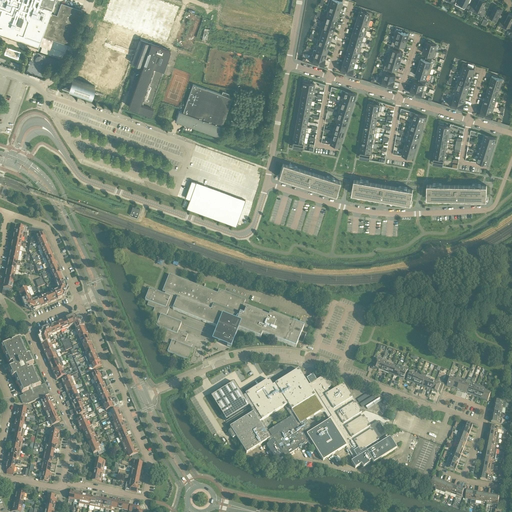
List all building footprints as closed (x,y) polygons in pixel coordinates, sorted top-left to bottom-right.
[(0,0),(0,31),(39,46),(43,35),(51,13),(55,0),(0,0)] [(103,0),(94,26),(107,31),(117,0),(103,0)] [(197,0),(195,6),(204,9),(206,4),(197,0)] [(456,0),(455,4),(464,9),(468,0),(456,0)] [(478,0),(477,3),(474,2),(470,10),(483,16),(486,10),(483,8),(486,1),(483,0),(478,0)] [(167,2),(165,8),(173,11),(175,5),(167,2)] [(257,2),(255,8),(264,12),(266,5),(257,2)] [(53,14),(51,13),(43,35),(69,44),(74,29),(73,28),(74,26),(75,26),(81,10),(62,4),(57,16),(56,15),(56,14),(54,13),(53,14)] [(137,4),(135,10),(144,13),(146,8),(137,4)] [(225,4),(223,9),(232,13),(234,7),(225,4)] [(340,8),(328,4),(326,10),(327,10),(338,14),(340,8)] [(489,11),(485,17),(491,20),(492,18),(497,20),(502,9),(495,5),(492,12),(489,11)] [(195,6),(193,12),(202,15),(204,9),(195,6)] [(165,8),(163,13),(171,17),(173,11),(165,8)] [(255,8),(253,14),(262,17),(264,12),(255,8)] [(223,9),(221,15),(230,18),(232,13),(223,9)] [(135,10),(133,16),(142,19),(144,13),(135,10)] [(338,14),(327,10),(325,16),(336,19),(338,14)] [(366,12),(359,10),(357,16),(370,20),(372,12),(367,11),(366,12)] [(193,12),(191,17),(200,21),(202,15),(193,12)] [(163,13),(161,19),(169,22),(171,17),(163,13)] [(511,15),(508,13),(506,19),(503,17),(499,25),(511,31),(511,29),(511,24),(511,22),(511,15)] [(253,14),(251,20),(260,23),(262,17),(253,14)] [(221,15),(219,21),(228,24),(230,18),(221,15)] [(133,16),(131,22),(141,25),(143,19),(142,19),(133,16)] [(336,19),(325,16),(323,21),(335,25),(336,19)] [(370,20),(357,16),(356,21),(368,25),(370,20)] [(191,17),(189,23),(198,26),(200,21),(191,17)] [(159,25),(158,25),(167,28),(169,22),(161,19),(159,25)] [(251,20),(249,25),(258,28),(260,23),(251,20)] [(219,21),(217,26),(226,30),(228,24),(219,21)] [(323,21),(322,21),(320,27),(333,31),(335,25),(323,21)] [(368,25),(356,21),(354,27),(366,31),(368,25)] [(189,23),(187,29),(196,32),(198,26),(189,23)] [(157,24),(155,30),(166,34),(168,28),(167,28),(158,25),(159,25),(157,24)] [(249,25),(247,31),(256,34),(258,28),(249,25)] [(217,26),(215,32),(224,35),(226,30),(217,26)] [(92,27),(74,77),(107,89),(108,86),(125,39),(92,27)] [(333,31),(320,27),(319,32),(331,36),(333,31)] [(366,31),(354,27),(352,33),(363,36),(365,36),(366,31)] [(402,30),(397,28),(394,36),(407,40),(408,34),(401,32),(402,30)] [(187,29),(185,34),(194,37),(196,32),(187,29)] [(247,31),(245,37),(254,40),(256,34),(247,31)] [(215,32),(213,38),(222,41),(224,35),(215,32)] [(331,36),(319,32),(317,38),(318,39),(329,42),(331,36)] [(363,36),(352,33),(351,37),(362,41),(363,36)] [(185,34),(183,40),(193,44),(195,38),(194,37),(185,34)] [(407,40),(394,36),(391,45),(394,46),(400,47),(401,45),(405,46),(407,40)] [(245,37),(243,42),(252,45),(254,40),(245,37)] [(362,41),(351,37),(349,43),(361,47),(363,41),(362,41)] [(211,43),(220,47),(222,41),(213,38),(211,43)] [(329,42),(318,39),(316,45),(317,45),(327,48),(329,42)] [(167,50),(140,40),(133,61),(132,63),(132,62),(136,64),(135,68),(136,68),(137,68),(138,64),(143,66),(137,81),(128,106),(151,115),(153,108),(151,107),(162,75),(171,51),(167,50)] [(428,42),(426,41),(424,47),(435,50),(436,44),(431,43),(431,42),(428,41),(428,42)] [(243,42),(241,48),(250,51),(252,45),(243,42)] [(210,43),(207,49),(218,53),(220,47),(211,43),(210,43)] [(361,47),(349,43),(347,49),(357,52),(360,53),(361,47)] [(327,48),(317,45),(316,50),(326,53),(327,48)] [(400,47),(394,46),(393,48),(391,48),(389,54),(401,58),(403,52),(399,50),(400,47)] [(435,50),(424,47),(423,53),(427,54),(426,57),(432,59),(433,56),(435,57),(437,51),(435,50)] [(241,48),(239,54),(248,57),(250,51),(241,48)] [(316,50),(313,49),(312,55),(324,59),(326,53),(316,50)] [(357,52),(347,49),(345,54),(356,57),(357,52)] [(30,61),(37,64),(41,55),(34,52),(30,61)] [(5,58),(17,61),(18,56),(6,53),(5,58)] [(239,54),(237,60),(246,63),(248,57),(239,54)] [(356,57),(345,54),(344,59),(355,63),(357,57),(356,57)] [(401,58),(389,54),(387,59),(399,63),(401,58)] [(312,55),(311,55),(309,61),(323,65),(324,59),(312,55)] [(432,59),(426,57),(425,60),(421,58),(419,64),(431,68),(433,62),(431,62),(432,59)] [(355,63),(344,59),(342,65),(353,68),(355,63)] [(399,63),(387,59),(384,68),(392,71),(393,68),(397,69),(399,63)] [(468,64),(462,63),(460,71),(461,71),(472,75),(474,68),(467,66),(468,64)] [(200,64),(195,77),(201,79),(202,76),(258,96),(250,133),(236,130),(237,127),(230,126),(228,139),(259,144),(270,89),(200,64)] [(355,69),(342,64),(340,71),(353,75),(355,69)] [(431,68),(419,64),(417,70),(430,74),(431,68)] [(392,71),(384,68),(381,77),(394,81),(396,75),(392,74),(392,71)] [(430,74),(417,70),(416,75),(420,77),(419,79),(426,82),(427,82),(430,74)] [(472,75),(461,71),(459,76),(471,80),(472,75)] [(493,76),(492,75),(490,81),(500,85),(501,85),(503,79),(497,77),(497,76),(493,75),(493,76)] [(459,76),(458,76),(456,82),(469,86),(471,80),(459,76)] [(381,77),(379,83),(392,87),(394,81),(381,77)] [(426,82),(419,79),(418,82),(414,81),(412,86),(423,90),(426,82)] [(304,82),(303,81),(302,88),(302,87),(314,90),(314,89),(315,84),(307,82),(308,82),(304,81),(304,82)] [(500,85),(490,81),(488,87),(498,90),(500,85)] [(469,86),(456,82),(455,88),(456,88),(467,92),(469,86)] [(185,124),(186,127),(194,125),(194,127),(194,128),(214,135),(214,134),(218,136),(231,101),(232,98),(228,96),(229,94),(222,91),(221,94),(193,84),(183,112),(179,111),(175,121),(185,124)] [(412,86),(410,93),(423,97),(425,90),(423,90),(412,86)] [(498,90),(488,87),(487,92),(497,95),(498,90)] [(467,92),(456,88),(454,93),(465,97),(467,92)] [(355,94),(343,90),(342,96),(353,99),(353,100),(355,94)] [(497,95),(487,92),(485,97),(495,100),(497,95)] [(454,93),(453,93),(451,99),(464,102),(465,97),(454,93)] [(342,96),(341,95),(339,101),(351,105),(353,100),(353,99),(342,96)] [(495,100),(485,97),(483,103),(495,106),(496,101),(495,100)] [(451,99),(451,98),(449,105),(462,109),(464,103),(464,102),(451,99)] [(351,105),(339,101),(338,106),(339,107),(339,106),(350,110),(351,105)] [(369,103),(368,102),(367,109),(368,108),(378,110),(378,111),(380,111),(381,105),(373,103),(369,102),(369,103)] [(495,106),(483,103),(482,108),(492,112),(493,112),(495,106)] [(350,110),(339,106),(339,107),(337,111),(348,115),(350,110)] [(482,108),(481,108),(479,114),(490,118),(492,112),(482,108)] [(348,115),(337,111),(335,117),(337,117),(346,120),(348,115)] [(425,116),(414,112),(412,118),(423,121),(423,122),(424,122),(425,116)] [(346,120),(337,117),(335,122),(336,123),(336,122),(345,125),(346,120)] [(423,121),(412,118),(411,123),(422,126),(423,122),(423,121)] [(411,123),(410,122),(408,128),(420,132),(422,126),(411,123)] [(440,125),(439,124),(438,131),(438,130),(450,132),(450,133),(451,127),(444,125),(444,124),(440,124),(440,125)] [(343,130),(335,128),(335,127),(334,127),(332,133),(333,133),(342,135),(343,130)] [(420,132),(408,128),(406,133),(418,137),(420,132)] [(418,137),(406,133),(405,138),(406,139),(406,138),(417,142),(418,137)] [(495,138),(483,134),(482,139),(482,140),(493,143),(494,143),(495,138)] [(331,138),(330,137),(329,143),(338,146),(340,141),(331,138)] [(417,142),(406,138),(406,139),(404,144),(415,147),(417,142)] [(482,139),(481,139),(479,144),(492,148),(493,143),(482,140),(482,139)] [(415,147),(404,144),(403,149),(414,152),(415,147)] [(492,148),(479,144),(478,150),(490,153),(492,148)] [(414,152),(403,149),(401,154),(412,158),(414,152)] [(490,153),(478,150),(476,155),(478,156),(479,155),(488,159),(490,153)] [(488,159),(479,155),(478,156),(477,161),(487,164),(488,159)] [(283,163),(279,177),(335,194),(340,181),(323,176),(323,177),(299,170),(300,168),(283,163)] [(354,179),(352,193),(410,203),(413,189),(396,186),(396,188),(371,184),(371,182),(354,179)] [(196,182),(186,208),(236,226),(246,200),(196,182)] [(427,184),(427,198),(486,199),(487,185),(469,185),(469,186),(444,186),(444,184),(427,184)] [(140,209),(133,207),(129,215),(137,218),(140,209)] [(46,238),(43,231),(40,233),(41,233),(41,234),(35,237),(37,241),(46,238)] [(48,242),(46,238),(37,241),(39,246),(48,242)] [(52,251),(50,246),(41,250),(43,255),(52,251)] [(53,255),(52,251),(43,255),(41,256),(42,260),(45,259),(53,255)] [(55,260),(53,255),(45,259),(42,260),(45,265),(47,264),(55,260)] [(49,268),(57,264),(55,260),(47,264),(45,265),(46,269),(49,268)] [(59,269),(57,264),(49,268),(51,272),(59,269)] [(61,273),(59,269),(51,272),(53,277),(61,273)] [(63,278),(61,273),(53,277),(55,281),(63,278)] [(296,348),(304,327),(299,325),(248,305),(244,304),(245,301),(219,290),(217,294),(169,275),(162,292),(165,293),(164,296),(149,290),(145,301),(148,303),(147,306),(154,309),(151,317),(159,320),(156,327),(160,329),(158,332),(166,335),(163,343),(170,346),(167,353),(188,361),(193,349),(191,349),(192,345),(185,342),(187,335),(178,331),(181,324),(166,317),(170,308),(173,309),(172,310),(217,328),(212,340),(231,348),(238,330),(261,339),(262,335),(282,343),(296,348)] [(56,286),(65,282),(63,278),(55,281),(56,286)] [(68,289),(65,282),(56,286),(58,290),(54,292),(57,300),(64,297),(63,295),(65,290),(68,289)] [(13,285),(4,283),(2,291),(5,292),(8,292),(8,295),(12,293),(13,285)] [(20,296),(28,292),(26,288),(18,292),(20,296)] [(22,301),(30,297),(28,292),(20,296),(22,301)] [(49,304),(45,296),(41,298),(44,306),(49,304)] [(40,308),(36,299),(32,301),(30,297),(22,301),(25,308),(28,306),(32,308),(33,311),(40,308)] [(44,306),(41,298),(36,299),(40,308),(44,306)] [(81,319),(78,320),(74,319),(73,316),(65,319),(69,327),(74,326),(75,330),(84,326),(81,319)] [(69,327),(65,319),(61,321),(65,329),(69,327)] [(65,329),(61,321),(57,323),(60,331),(65,329)] [(60,331),(57,323),(52,325),(56,333),(60,331)] [(56,333),(52,325),(48,326),(52,335),(56,333)] [(52,335),(48,326),(41,329),(42,333),(41,336),(38,338),(41,345),(49,341),(47,337),(52,335)] [(86,331),(84,326),(75,330),(77,334),(86,331)] [(88,335),(86,331),(77,334),(79,339),(88,335)] [(90,340),(88,335),(79,339),(81,343),(90,340)] [(8,369),(11,374),(30,366),(34,364),(34,363),(33,363),(30,355),(27,356),(20,339),(12,342),(11,341),(11,342),(9,343),(9,342),(9,343),(1,347),(9,364),(9,365),(11,364),(12,367),(8,369)] [(43,349),(51,346),(49,341),(41,345),(43,349)] [(53,350),(51,346),(43,349),(44,354),(53,350)] [(95,353),(94,348),(85,352),(87,356),(95,353)] [(55,349),(53,350),(44,354),(46,358),(57,354),(55,349)] [(97,357),(95,353),(87,356),(85,357),(87,362),(97,357)] [(48,363),(59,358),(57,354),(46,358),(48,363)] [(99,362),(97,357),(87,362),(89,366),(91,365),(99,362)] [(378,370),(382,360),(382,359),(379,357),(377,358),(374,357),(372,363),(375,364),(373,368),(378,370)] [(60,358),(59,358),(48,363),(50,367),(61,362),(60,358)] [(384,372),(388,362),(387,361),(383,359),(382,360),(378,370),(384,372)] [(388,374),(392,365),(392,364),(392,362),(389,361),(388,362),(384,372),(388,374)] [(63,367),(61,362),(50,367),(52,371),(61,368),(63,367)] [(101,366),(99,362),(91,365),(93,370),(101,366)] [(393,376),(397,367),(392,365),(388,374),(393,376)] [(31,369),(30,366),(11,374),(12,378),(14,377),(22,394),(21,394),(22,394),(23,395),(19,397),(22,404),(26,405),(27,404),(27,405),(35,401),(34,400),(36,399),(37,400),(49,395),(44,384),(40,386),(33,368),(31,369)] [(398,378),(402,369),(397,367),(393,376),(398,378)] [(402,367),(402,369),(398,378),(404,380),(408,370),(408,368),(404,367),(402,367)] [(54,376),(63,372),(61,368),(52,371),(54,376)] [(359,415),(361,414),(343,384),(330,392),(328,389),(330,388),(331,386),(332,385),(333,383),(333,381),(334,379),(333,378),(332,377),(331,375),(329,375),(327,375),(325,375),(324,376),(317,380),(313,374),(307,378),(311,384),(309,385),(299,369),(272,386),(268,380),(243,396),(234,382),(211,396),(222,414),(226,421),(250,407),(251,410),(253,413),(230,427),(231,429),(229,431),(233,439),(236,437),(247,454),(268,440),(270,443),(267,445),(270,450),(266,453),(267,455),(269,454),(272,459),(274,458),(276,462),(308,443),(312,450),(315,448),(323,461),(346,446),(354,460),(351,462),(355,468),(361,465),(363,468),(370,463),(369,461),(372,460),(374,463),(397,449),(390,437),(378,445),(376,442),(378,441),(372,430),(370,431),(368,428),(370,427),(363,417),(361,418),(359,415)] [(65,377),(63,372),(54,376),(56,381),(65,377)] [(90,381),(92,380),(100,376),(99,372),(90,375),(90,374),(88,375),(90,381)] [(412,383),(415,375),(410,373),(407,381),(412,383)] [(417,385),(420,376),(415,375),(412,383),(417,385)] [(102,381),(100,376),(92,380),(94,384),(102,381)] [(422,387),(425,378),(420,376),(417,385),(422,387)] [(426,378),(425,378),(422,387),(427,389),(431,380),(432,378),(427,376),(426,378)] [(61,381),(63,386),(72,382),(70,377),(61,381)] [(457,390),(461,382),(462,379),(457,377),(456,380),(452,388),(457,390)] [(452,388),(456,380),(450,378),(449,382),(447,382),(445,385),(452,388)] [(432,391),(436,382),(431,380),(427,389),(432,391)] [(104,385),(102,381),(94,384),(96,389),(104,385)] [(468,394),(472,383),(467,381),(466,384),(462,392),(468,394)] [(74,386),(72,382),(63,386),(65,390),(74,386)] [(441,384),(436,382),(432,391),(438,393),(438,392),(441,393),(444,384),(441,383),(441,384)] [(462,392),(466,384),(461,382),(457,390),(462,392)] [(473,396),(477,385),(472,383),(468,394),(473,396)] [(478,398),(482,387),(477,385),(473,396),(478,398)] [(76,391),(74,386),(65,390),(67,394),(76,391)] [(483,400),(486,391),(487,388),(482,387),(478,398),(483,400)] [(100,398),(108,394),(106,389),(98,393),(100,398)] [(78,395),(76,391),(67,394),(69,399),(78,395)] [(491,393),(486,391),(483,400),(488,402),(489,400),(491,401),(493,396),(490,395),(491,393)] [(358,399),(362,407),(366,405),(368,409),(382,401),(380,397),(377,399),(374,395),(371,397),(368,393),(358,399)] [(110,398),(108,394),(100,398),(102,402),(110,398)] [(79,400),(78,395),(69,399),(71,403),(79,400)] [(50,402),(48,398),(40,401),(42,407),(50,403),(50,402)] [(104,406),(112,403),(110,398),(102,402),(104,406)] [(53,403),(52,401),(50,402),(50,403),(42,407),(44,411),(53,408),(51,404),(53,403)] [(114,407),(112,403),(104,406),(106,411),(114,407)] [(83,408),(81,404),(73,407),(75,412),(83,408)] [(85,407),(83,408),(75,412),(77,417),(84,414),(85,415),(88,413),(85,407)] [(54,411),(53,408),(44,411),(46,416),(55,413),(54,411)] [(109,412),(112,417),(120,414),(118,408),(109,412)] [(379,410),(365,418),(368,422),(381,414),(379,410)] [(57,413),(56,411),(54,411),(55,413),(46,416),(48,421),(57,418),(55,414),(57,413)] [(122,419),(120,414),(112,417),(114,422),(120,420),(122,419)] [(75,420),(77,425),(86,422),(84,417),(75,420)] [(59,423),(57,418),(48,421),(50,427),(52,426),(53,428),(61,427),(60,426),(59,426),(58,423),(59,423)] [(122,423),(120,420),(114,422),(111,423),(114,428),(122,424),(122,423)] [(88,426),(86,422),(77,425),(80,431),(82,430),(88,427),(88,426)] [(125,425),(123,422),(122,423),(122,424),(114,428),(116,433),(124,429),(123,426),(125,425)] [(465,423),(463,428),(471,431),(473,426),(465,423)] [(491,426),(489,432),(498,434),(498,431),(501,431),(502,426),(491,424),(491,426)] [(84,435),(93,431),(91,425),(88,426),(88,427),(82,430),(84,435)] [(60,430),(61,427),(53,428),(53,431),(51,430),(50,436),(59,438),(60,432),(59,432),(60,429),(60,430)] [(469,436),(471,431),(463,428),(461,433),(469,436)] [(126,433),(124,429),(116,433),(118,438),(127,434),(126,433)] [(95,436),(93,431),(84,435),(86,440),(95,436)] [(129,435),(128,432),(126,433),(127,434),(118,438),(120,443),(129,439),(127,436),(129,435)] [(467,441),(469,436),(461,433),(459,438),(467,441)] [(89,445),(97,441),(95,436),(86,440),(89,445)] [(459,438),(457,437),(455,442),(457,443),(465,446),(467,441),(459,438)] [(130,443),(129,439),(120,443),(122,448),(131,444),(130,443)] [(91,449),(99,446),(97,441),(89,445),(91,449)] [(133,445),(132,442),(130,443),(131,444),(122,448),(125,453),(127,452),(133,449),(132,446),(133,445)] [(463,451),(465,446),(457,443),(455,448),(463,451)] [(103,453),(99,446),(91,449),(93,454),(97,453),(98,455),(103,453)] [(138,453),(135,448),(133,449),(127,452),(129,457),(131,456),(132,459),(139,458),(138,456),(137,454),(138,453)] [(459,461),(461,456),(453,453),(451,458),(459,461)] [(457,466),(459,461),(451,458),(449,457),(447,462),(457,466)] [(139,460),(139,458),(132,459),(131,462),(133,462),(132,467),(141,469),(142,463),(137,462),(138,460),(139,460)] [(455,471),(457,466),(447,462),(445,469),(447,470),(448,469),(455,471)] [(13,476),(15,468),(5,466),(4,471),(7,472),(6,475),(13,476)] [(42,473),(41,478),(40,478),(39,481),(48,483),(48,480),(50,481),(51,475),(49,474),(42,473)] [(436,488),(439,480),(435,479),(436,476),(434,475),(433,479),(434,479),(431,486),(436,488)] [(446,492),(449,484),(445,483),(446,480),(444,479),(443,482),(444,482),(441,490),(440,492),(445,494),(446,492)] [(444,482),(443,482),(439,480),(436,488),(435,490),(440,492),(441,490),(444,482)] [(128,483),(126,483),(124,491),(136,493),(137,485),(128,483)] [(453,486),(449,484),(446,492),(451,494),(454,486),(453,486)] [(456,496),(459,488),(455,486),(456,484),(454,484),(453,486),(454,486),(451,494),(456,496)] [(464,491),(465,491),(466,488),(464,487),(463,490),(459,488),(456,496),(462,498),(464,491)] [(48,496),(47,501),(56,502),(57,497),(52,496),(53,493),(47,492),(46,495),(48,496)]
